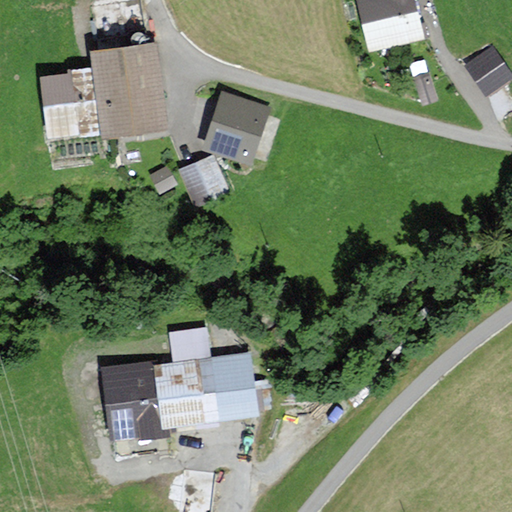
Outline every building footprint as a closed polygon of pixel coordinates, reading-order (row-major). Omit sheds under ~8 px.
[(375,0),(385,45),(433,36),(431,25),(424,26),(419,0),(375,0)] [(463,59),(483,95),(511,78),(511,70),(495,41),(463,59)] [(155,50),(105,56),(106,69),(113,123),(114,128),(165,122),(155,50)] [(113,123),(106,69),(81,71),(81,67),(75,68),(75,73),(51,76),(57,134),(107,129),(106,124),(113,123)] [(230,100),(217,143),(250,153),(264,110),(230,100)] [(219,157),(192,168),(205,201),(233,189),(219,157)] [(222,414),(255,410),(248,356),(215,360),(211,328),(207,328),(176,332),(180,364),(163,366),(170,421),(178,420),(179,424),(201,422),(203,432),(224,429),(222,414)] [(179,428),(179,424),(178,420),(170,421),(163,366),(116,371),(119,396),(113,397),(117,435),(179,428)]
